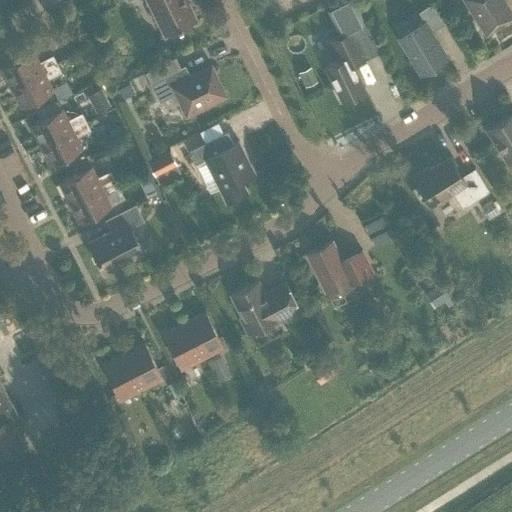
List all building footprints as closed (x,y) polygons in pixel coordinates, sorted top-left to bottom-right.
[(125,0),(127,1),(129,0),(145,0),(163,35),(196,20),(186,0),(125,0)] [(357,16),(349,0),(346,0),(338,4),(347,21),(357,16)] [(464,0),(485,34),(511,17),(511,15),(502,0),(464,0)] [(430,33),(444,24),(431,4),(417,12),(424,23),(398,38),(420,74),(446,59),(430,33)] [(57,30),(49,14),(33,22),(42,38),(57,30)] [(352,64),(365,57),(352,30),(328,41),(338,61),(324,67),(341,102),(364,90),(352,64)] [(235,50),(228,36),(213,45),(220,58),(235,50)] [(68,40),(54,49),(60,59),(74,51),(68,40)] [(1,68),(11,88),(57,64),(52,56),(39,63),(33,51),(1,68)] [(57,64),(11,88),(21,107),(53,91),(47,80),(61,73),(57,64)] [(90,64),(76,70),(82,81),(95,75),(90,64)] [(225,96),(210,67),(181,82),(175,70),(149,83),(159,103),(176,95),(186,115),(225,96)] [(311,67),(299,72),(305,86),(317,81),(311,67)] [(53,89),(58,100),(72,93),(66,82),(53,89)] [(129,83),(114,90),(119,100),(134,93),(129,83)] [(101,87),(87,95),(96,113),(110,105),(101,87)] [(30,125),(40,145),(86,122),(81,113),(68,120),(62,109),(61,109),(57,102),(45,108),(49,116),(30,125)] [(511,114),(485,131),(506,164),(511,159),(511,114)] [(255,119),(243,119),(242,133),(254,134),(255,119)] [(86,122),(40,145),(50,165),(70,155),(73,162),(85,156),(82,149),(76,137),(90,131),(86,122)] [(254,174),(238,142),(232,145),(226,132),(188,151),(195,164),(204,160),(225,203),(247,192),(241,180),(254,174)] [(176,166),(168,150),(147,161),(155,177),(176,166)] [(462,208),(488,191),(474,169),(460,177),(448,157),(428,170),(427,168),(411,177),(430,207),(452,193),(462,208)] [(69,203),(115,180),(114,179),(121,175),(117,168),(97,178),(91,167),(59,183),(69,203)] [(115,180),(69,203),(79,222),(111,206),(105,195),(119,188),(115,180)] [(498,211),(490,199),(480,206),(487,218),(498,211)] [(111,231),(89,243),(100,265),(98,266),(103,277),(114,271),(113,269),(143,254),(129,228),(143,221),(135,205),(105,220),(111,231)] [(352,282),(372,272),(361,250),(348,256),(350,260),(343,264),(332,240),(305,254),(326,297),(353,283),(352,282)] [(276,321),(298,310),(286,285),(265,296),(258,281),(230,295),(241,317),(239,318),(247,334),(276,319),(276,321)] [(440,284),(424,294),(433,307),(449,297),(440,284)] [(184,323),(202,359),(223,348),(205,312),(184,323)] [(0,331),(4,336),(15,327),(6,318),(0,323),(0,331)] [(180,370),(202,359),(184,323),(162,334),(180,370)] [(123,354),(141,390),(163,379),(162,378),(169,374),(164,364),(157,368),(144,343),(123,354)] [(220,352),(209,359),(218,375),(229,369),(220,352)] [(120,401),(141,390),(123,354),(102,365),(120,401)] [(327,360),(315,368),(311,370),(320,383),(323,381),(336,373),(327,360)] [(184,376),(175,380),(181,390),(189,386),(184,376)] [(0,458),(25,446),(11,419),(18,416),(0,380),(0,458)] [(181,396),(174,381),(167,384),(174,399),(181,396)]
